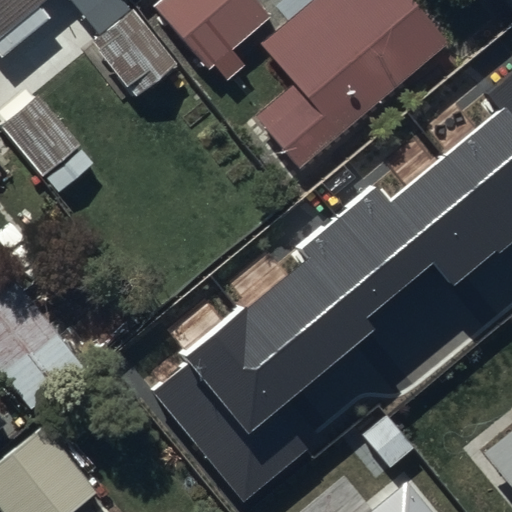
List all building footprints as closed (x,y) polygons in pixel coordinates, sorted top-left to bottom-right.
[(0,0),(0,50),(0,51),(48,12),(38,0),(0,0)] [(255,0),(153,0),(141,11),(161,35),(172,26),(205,64),(266,12),(255,0)] [(413,0),(301,0),(257,37),(291,77),(250,111),(295,163),(445,36),(413,0)] [(131,2),(89,36),(133,91),(175,58),(131,2)] [(412,234),(434,260),(511,193),(511,119),(461,59),(444,74),(441,71),(312,182),(321,192),(295,214),(323,248),(314,255),(335,280),(370,250),(380,262),(412,234)] [(34,90),(0,118),(0,122),(57,189),(92,159),(34,90)] [(508,303),(476,266),(450,288),(412,242),(372,277),(375,279),(351,300),(416,376),(439,357),(441,360),(508,303)] [(0,367),(31,405),(84,361),(5,268),(0,272),(0,367)] [(0,411),(0,436),(13,427),(0,411)] [(511,417),(478,447),(511,486),(511,417)] [(41,420),(0,452),(0,508),(3,511),(59,511),(93,485),(41,420)]
